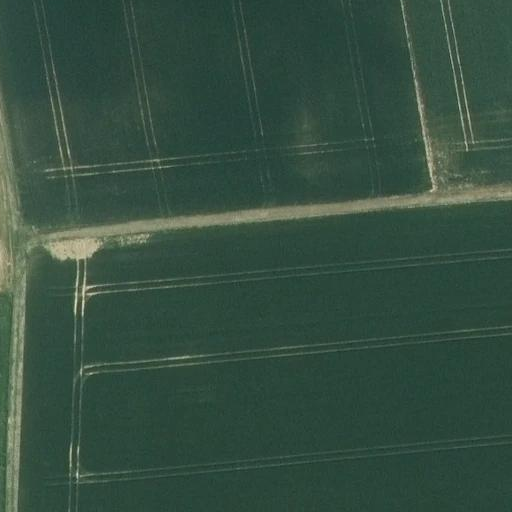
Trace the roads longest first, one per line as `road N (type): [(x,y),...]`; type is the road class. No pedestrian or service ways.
road 1 (track): [(511,195),(35,237),(20,511)]
road 2 (track): [(35,237),(0,44)]
